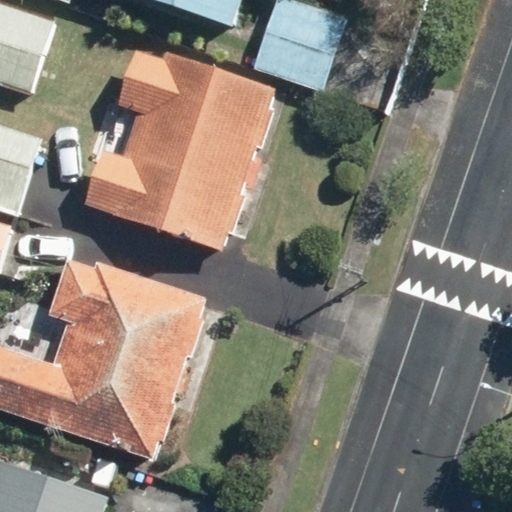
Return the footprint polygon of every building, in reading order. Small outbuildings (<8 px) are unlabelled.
[(289,0),(291,1),(291,0),(146,0),(239,30),(249,0),(289,0)] [(64,25),(0,5),(0,90),(40,103),(64,25)] [(285,93),(171,52),(167,62),(146,54),(126,107),(148,115),(131,162),(109,154),(91,206),(227,255),(233,237),(239,239),(253,200),(247,198),(264,152),(267,153),(282,113),(278,112),(285,93)] [(0,281),(5,283),(48,142),(0,127),(0,281)] [(212,303),(105,268),(103,274),(75,265),(58,317),(76,323),(61,370),(0,350),(0,411),(159,463),(212,303)] [(0,511),(115,511),(118,503),(6,463),(0,479),(0,511)]
